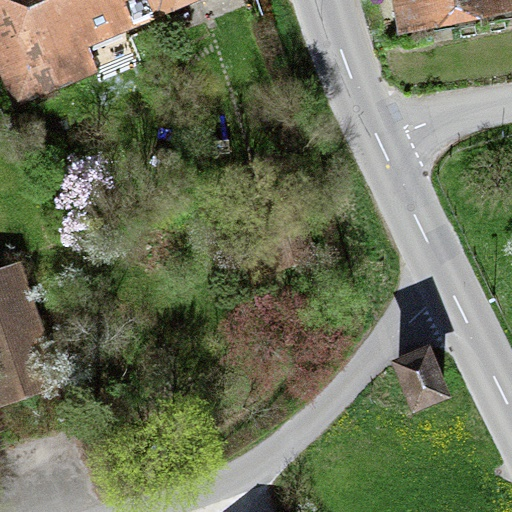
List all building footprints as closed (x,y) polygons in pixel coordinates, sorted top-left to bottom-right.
[(86,40),(187,0),(0,0),(0,68),(14,104),(98,71),(86,40)] [(511,0),(390,0),(399,44),(511,23),(511,0)] [(260,223),(273,267),(316,254),(303,210),(260,223)] [(0,403),(60,386),(21,255),(0,261),(0,403)] [(444,397),(426,354),(396,365),(414,409),(444,397)]
